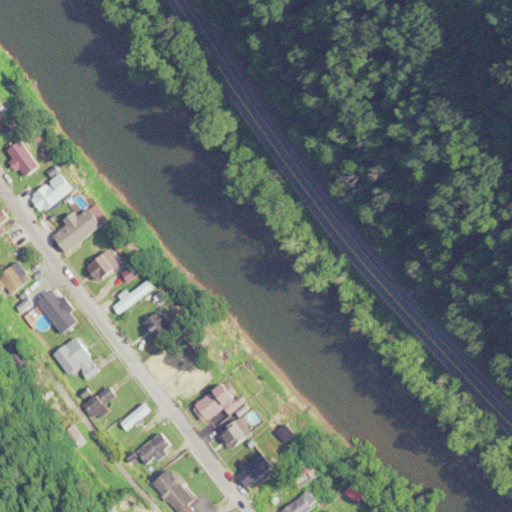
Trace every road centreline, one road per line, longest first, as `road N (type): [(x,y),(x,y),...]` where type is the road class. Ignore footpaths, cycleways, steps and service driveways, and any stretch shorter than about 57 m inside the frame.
road 1 (primary): [(511,421),(315,200),(176,0)]
road 2 (residential): [(255,511),(0,182)]
road 3 (residential): [(159,511),(42,359)]
